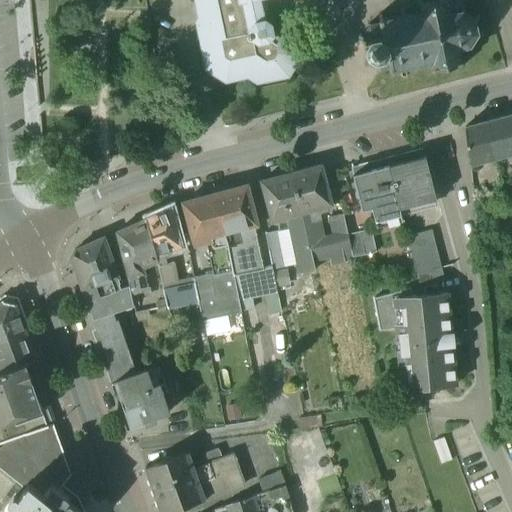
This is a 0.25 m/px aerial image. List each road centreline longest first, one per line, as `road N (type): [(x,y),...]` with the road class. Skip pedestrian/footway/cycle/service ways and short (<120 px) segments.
road 1 (residential): [(511,83),(118,194),(23,243)]
road 2 (residential): [(126,511),(23,243)]
